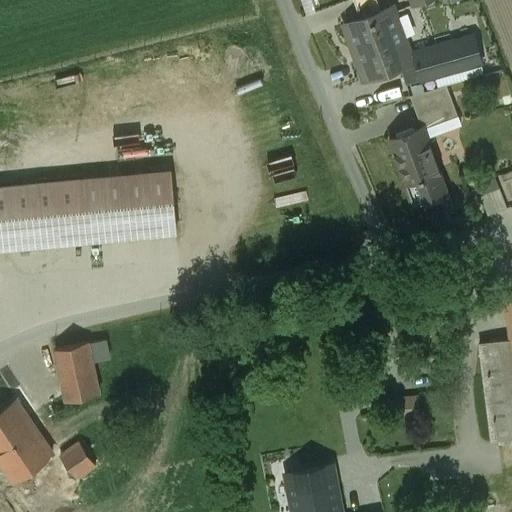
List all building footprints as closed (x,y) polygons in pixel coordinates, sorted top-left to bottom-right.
[(394,9),(348,26),(359,55),(355,57),(363,77),(412,60),(394,9)] [(441,25),(413,36),(428,77),(457,66),(441,25)] [(423,125),(424,128),(458,115),(446,83),(410,93),(423,125)] [(423,125),(389,137),(413,204),(447,192),(424,128),(423,125)] [(171,172),(80,180),(86,240),(177,232),(171,172)] [(494,174),(475,181),(480,194),(500,187),(494,174)] [(0,186),(0,248),(86,240),(80,180),(80,179),(0,186)] [(500,187),(480,194),(487,214),(507,207),(500,187)] [(297,235),(341,233),(341,224),(297,226),(297,235)] [(510,337),(479,342),(492,439),(511,436),(511,299),(505,300),(510,337)] [(88,340),(54,347),(65,400),(99,392),(88,340)] [(299,391),(303,451),(348,449),(345,389),(299,391)] [(417,396),(398,397),(400,416),(418,415),(417,396)] [(15,399),(0,409),(0,460),(13,480),(36,465),(51,454),(53,453),(15,399)] [(51,454),(36,465),(39,469),(36,471),(53,495),(84,472),(68,449),(53,458),(51,454)]
